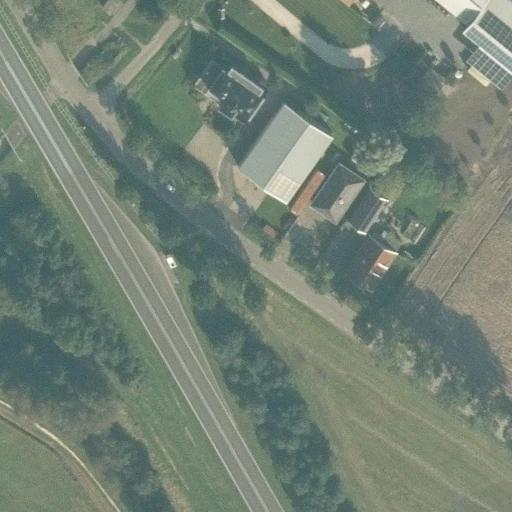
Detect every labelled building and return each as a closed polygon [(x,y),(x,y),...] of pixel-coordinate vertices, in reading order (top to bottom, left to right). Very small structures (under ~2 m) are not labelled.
[(511,68),(511,2),(509,0),(438,0),(466,23),(462,28),(511,69),(511,68)] [(210,57),(192,83),(219,103),(218,104),(230,113),(235,106),(246,114),(266,86),(227,59),(222,65),(210,57)] [(445,75),(421,58),(408,76),(431,94),(445,75)] [(237,165),(285,199),(332,133),(284,99),(237,165)] [(380,148),(364,138),(356,150),(354,149),(349,156),(368,170),(373,163),(371,161),(380,148)] [(201,159),(210,149),(199,140),(191,150),(201,159)] [(419,169),(406,159),(400,167),(414,177),(419,169)] [(361,178),(338,162),(311,202),(334,218),(361,178)] [(376,176),(369,186),(347,220),(369,234),(345,270),(371,288),(395,251),(364,230),(386,197),(393,186),(376,176)]
